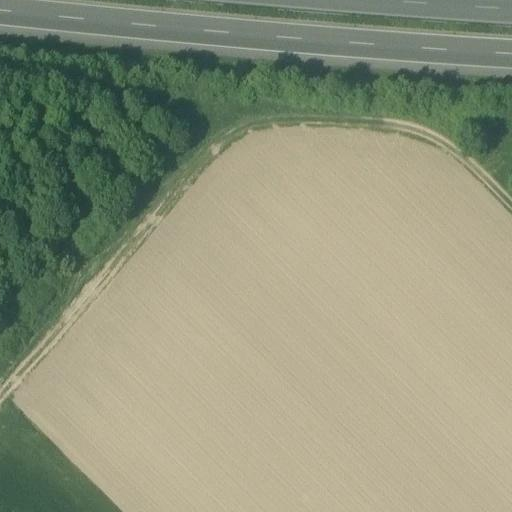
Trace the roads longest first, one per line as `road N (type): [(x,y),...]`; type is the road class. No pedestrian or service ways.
road 1 (motorway): [(0,8),(511,50)]
road 2 (track): [(0,397),(231,138)]
road 3 (track): [(511,215),(438,142),(405,127),(282,119),(231,138)]
